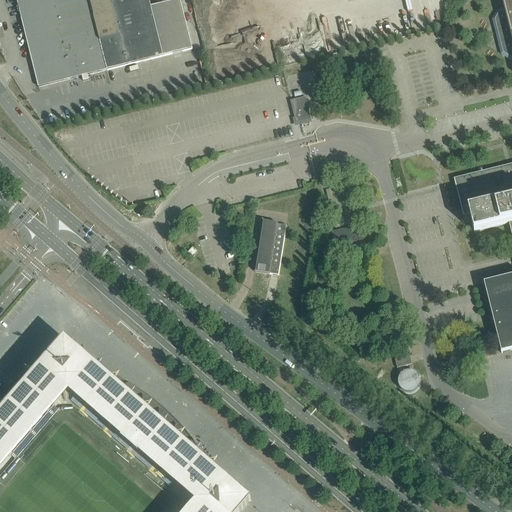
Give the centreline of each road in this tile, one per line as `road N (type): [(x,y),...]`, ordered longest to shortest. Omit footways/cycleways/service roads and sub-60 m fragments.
road 1 (unclassified): [(496,511),(117,223),(0,92)]
road 2 (secondary): [(415,511),(65,216)]
road 3 (secondary): [(53,243),(361,511)]
road 4 (unknown): [(13,55),(27,81),(59,95),(188,58)]
road 5 (unknown): [(411,114),(437,106),(444,93),(428,37),(403,43),(403,59)]
